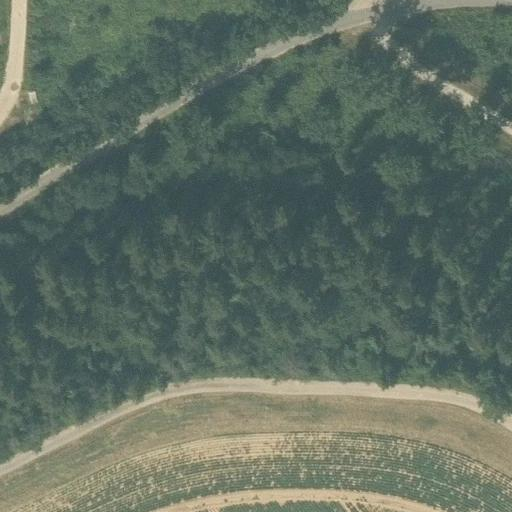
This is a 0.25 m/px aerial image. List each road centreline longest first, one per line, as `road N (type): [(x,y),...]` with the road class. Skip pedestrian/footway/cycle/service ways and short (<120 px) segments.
road 1 (track): [(511,422),(441,394),(190,381),(107,408),(0,463)]
road 2 (track): [(0,220),(269,52),(375,0)]
road 3 (track): [(374,3),(399,48),(511,136)]
road 4 (track): [(18,0),(16,78),(0,129)]
